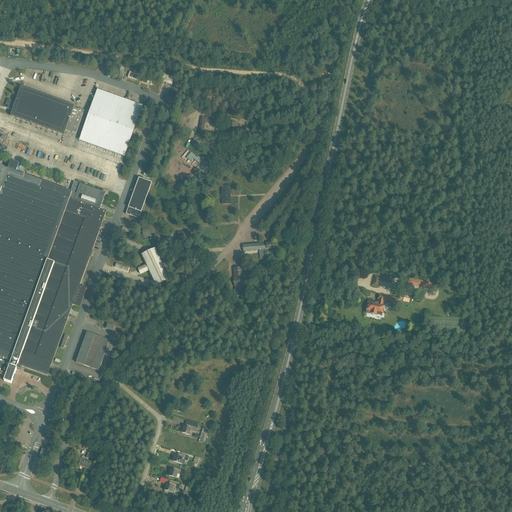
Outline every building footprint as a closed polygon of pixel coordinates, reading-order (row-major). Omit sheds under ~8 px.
[(139,74),(129,71),(127,76),(137,80),(139,74)] [(22,87),(16,103),(13,102),(13,101),(8,99),(5,107),(11,109),(12,103),(15,104),(11,116),(65,135),(66,131),(71,133),(72,133),(73,132),(76,133),(84,111),(75,108),(75,106),(22,87)] [(142,105),(98,89),(79,140),(124,156),(142,105)] [(198,135),(210,137),(211,133),(202,132),(204,121),(213,123),(214,119),(201,117),(198,135)] [(228,122),(227,126),(229,127),(228,133),(235,134),(237,126),(238,123),(228,122)] [(194,159),(196,160),(200,164),(203,161),(198,157),(197,158),(191,153),(187,158),(191,161),(194,159)] [(71,191),(0,165),(0,374),(6,377),(4,381),(11,384),(18,365),(48,375),(73,305),(80,286),(95,244),(94,244),(105,211),(100,209),(106,193),(74,181),(71,190),(71,191)] [(139,178),(126,214),(139,219),(153,182),(139,178)] [(220,198),(222,198),(222,205),(231,204),(230,186),(224,186),(224,184),(221,184),(222,195),(220,195),(220,198)] [(190,239),(189,231),(177,231),(178,240),(190,239)] [(243,245),(243,252),(259,251),(260,260),(265,259),(265,263),(268,263),(267,251),(267,249),(276,248),(276,244),(276,243),(266,244),(260,244),(243,245)] [(247,267),(233,269),(234,278),(233,279),(234,283),(234,287),(235,287),(236,297),(244,296),(244,286),(249,286),(247,267)] [(390,282),(391,276),(383,275),(382,278),(379,277),(380,276),(374,275),(372,286),(378,287),(379,280),(382,281),(382,280),(390,282)] [(408,285),(414,286),(429,289),(430,283),(423,281),(409,279),(408,285)] [(400,305),(401,299),(379,295),(377,302),(373,301),(372,303),(368,302),(366,313),(382,316),(385,304),(385,303),(400,305)] [(110,341),(87,333),(76,363),(99,371),(110,341)] [(404,335),(409,342),(413,339),(408,333),(404,335)] [(184,427),(182,433),(189,435),(191,431),(196,432),(199,424),(187,420),(185,427),(184,427)] [(52,452),(42,449),(38,459),(48,462),(52,452)] [(189,457),(185,455),(178,453),(177,456),(175,455),(173,462),(181,464),(182,459),(188,461),(189,457)] [(86,468),(88,461),(81,459),(79,466),(86,468)] [(88,461),(86,468),(92,471),(95,464),(88,461)] [(185,471),(181,470),(174,468),(173,470),(171,470),(169,476),(176,478),(178,474),(183,475),(185,471)] [(180,485),(176,484),(169,482),(169,485),(166,484),(164,491),(172,493),(173,488),(179,490),(180,485)]
